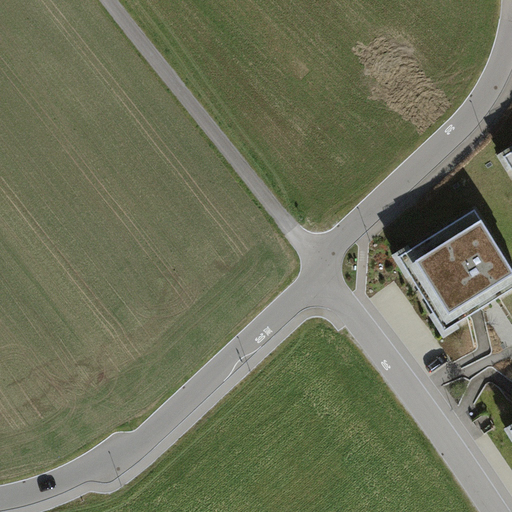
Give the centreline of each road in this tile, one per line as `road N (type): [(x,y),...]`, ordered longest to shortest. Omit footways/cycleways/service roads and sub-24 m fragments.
road 1 (unclassified): [(323,272),(114,0)]
road 2 (residential): [(511,26),(470,117),(349,229),(323,272)]
road 3 (residential): [(250,341),(168,418),(97,464),(0,495)]
road 4 (residential): [(495,511),(323,272)]
